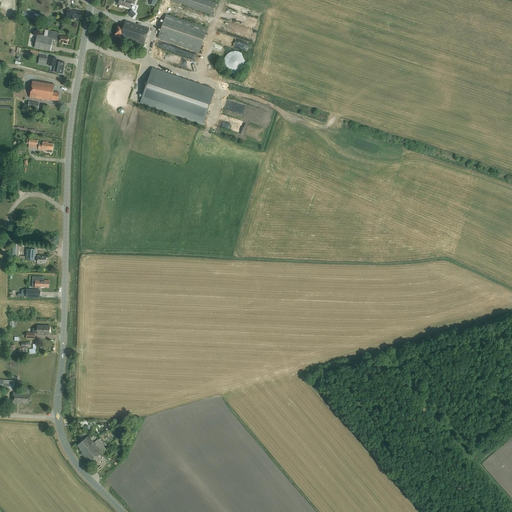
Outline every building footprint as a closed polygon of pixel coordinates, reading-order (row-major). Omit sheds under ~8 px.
[(134,4),(135,0),(119,0),(118,5),(130,8),(131,3),(134,4)] [(212,15),(216,3),(206,0),(170,0),(171,0),(212,15)] [(79,19),(80,11),(75,10),(75,11),(68,9),(66,17),(70,17),(70,19),(74,20),(74,18),(75,18),(75,19),(79,19)] [(199,52),(207,29),(166,14),(158,38),(199,52)] [(144,45),(149,29),(126,21),(123,29),(118,27),(116,27),(115,30),(116,31),(115,36),(120,38),(121,36),(127,38),(126,39),(144,45)] [(68,44),(69,38),(60,36),(57,36),(58,33),(51,32),(50,37),(37,35),(34,48),(50,51),(53,39),(60,41),(59,42),(68,44)] [(224,60),(224,62),(224,64),(225,66),(225,68),(227,70),(228,71),(230,72),(232,73),(234,73),(236,73),(238,73),(240,72),(242,71),(243,70),(244,68),(245,66),(246,64),(246,62),(246,60),(245,58),(244,57),(243,55),(242,54),(240,52),(238,52),(236,51),(234,51),(232,52),(230,52),(228,54),(227,55),(225,57),(225,58),(224,60)] [(63,74),(65,63),(56,61),(56,58),(50,57),(48,66),(55,67),(54,68),(57,69),(56,73),(63,74)] [(134,84),(138,69),(117,63),(113,78),(134,84)] [(140,103),(203,124),(215,90),(152,69),(143,94),(140,103)] [(58,101),(59,93),(53,92),(54,84),(33,81),(30,98),(52,101),(52,100),(58,101)] [(43,142),(43,144),(39,144),(39,150),(47,150),(48,150),(48,152),(52,153),(53,144),(48,143),(48,142),(43,142)] [(37,260),(37,264),(42,264),(42,263),(46,263),(46,257),(42,256),(37,256),(35,256),(36,250),(27,249),(26,260),(37,260)] [(40,291),(26,290),(26,297),(40,298),(40,291)] [(35,333),(37,333),(37,335),(48,335),(48,333),(49,333),(50,326),(37,325),(37,329),(33,329),(33,333),(27,333),(26,339),(35,339),(35,333)] [(13,390),(14,384),(3,384),(3,380),(0,380),(0,389),(4,390),(4,389),(13,390)] [(29,403),(30,394),(22,394),(22,393),(13,392),(13,404),(18,404),(18,403),(20,404),(22,404),(22,403),(29,403)] [(108,431),(104,434),(109,441),(113,438),(108,431)] [(101,451),(105,448),(98,440),(94,443),(89,436),(77,446),(80,449),(80,450),(82,453),(90,463),(102,453),(101,451)]
